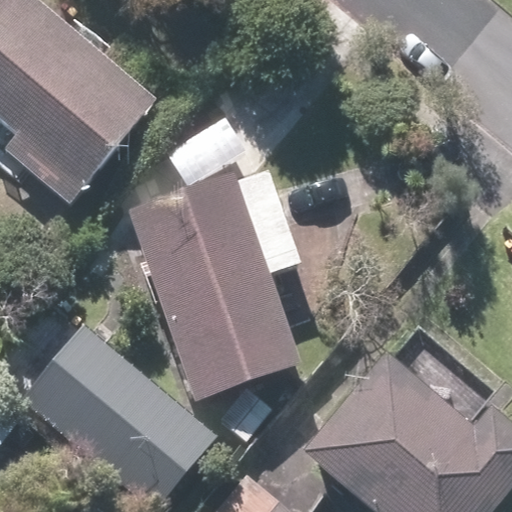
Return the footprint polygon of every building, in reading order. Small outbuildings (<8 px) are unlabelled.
[(160,106),(34,0),(6,0),(0,8),(0,123),(18,138),(5,153),(72,210),(160,106)] [(191,191),(252,149),(230,118),(169,159),(191,191)] [(133,219),(201,407),(307,369),(276,283),(304,273),(267,171),(133,219)] [(151,511),(160,511),(220,442),(89,331),(26,405),(151,511)] [(305,460),(368,511),(501,511),(511,500),(511,427),(494,413),(479,432),(390,358),(305,460)] [(289,511),(249,478),(221,511),(289,511)]
